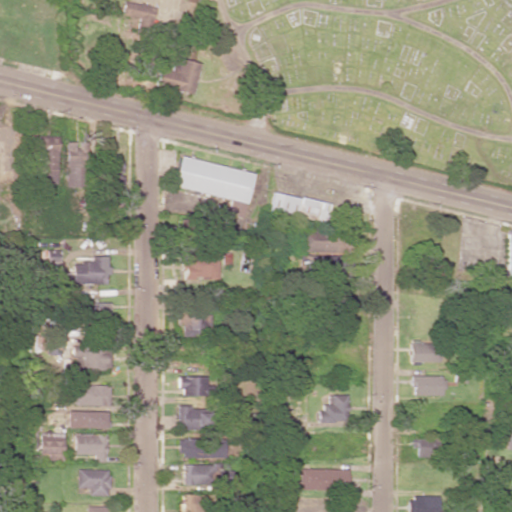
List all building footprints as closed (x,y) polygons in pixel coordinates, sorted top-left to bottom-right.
[(149,6),(124,1),(121,15),(146,20),(149,6)] [(199,63),(173,57),(169,72),(158,70),(154,85),(191,94),(199,63)] [(56,137),(37,136),(37,151),(43,152),(42,183),(55,183),(56,137)] [(65,186),(84,185),(83,150),(64,150),(65,186)] [(252,172),(179,156),(172,186),(227,198),(223,213),(242,217),(252,172)] [(107,189),(122,188),(121,158),(106,158),(107,189)] [(328,203),(272,191),(267,211),(324,222),(328,203)] [(301,253),(321,249),(318,236),(299,240),(301,253)] [(343,239),(335,239),(335,250),(343,250),(343,239)] [(216,278),(216,253),(181,254),(182,278),(216,278)] [(104,283),(104,273),(107,273),(107,256),(90,255),(89,262),(71,261),(70,282),(104,283)] [(347,303),(346,283),(348,283),(347,255),(325,256),(326,277),(332,277),(333,304),(347,303)] [(86,320),(106,320),(106,302),(86,302),(86,320)] [(179,334),(209,333),(209,312),(179,313),(179,334)] [(337,335),(347,336),(348,316),(338,316),(337,335)] [(438,361),(437,341),(407,342),(408,362),(438,361)] [(74,348),(75,370),(104,368),(104,347),(74,348)] [(203,375),(176,376),(176,388),(181,388),(181,395),(204,394),(203,375)] [(441,375),(410,375),(410,394),(441,394),(441,375)] [(107,405),(108,385),(67,384),(67,404),(107,405)] [(318,421),(346,420),(345,393),(326,394),(326,404),(317,404),(318,421)] [(176,405),(176,429),(208,428),(207,411),(189,411),(189,405),(176,405)] [(105,411),(64,410),(64,427),(104,428),(105,411)] [(62,432),(38,432),(37,459),(61,459),(62,432)] [(91,460),(103,461),(104,434),(71,433),(70,453),(92,454),(91,460)] [(409,447),(414,447),(414,455),(434,454),(433,437),(409,438),(409,447)] [(223,457),(224,439),(176,438),(175,456),(223,457)] [(212,463),(181,464),(181,484),(212,483),(212,463)] [(75,487),(86,487),(86,494),(107,495),(107,469),(75,468),(75,487)] [(298,488),(346,488),(346,468),(299,468),(298,488)] [(208,494),(180,493),(180,511),(208,511),(208,494)] [(428,511),(436,511),(436,495),(408,495),(407,511),(428,511)]
